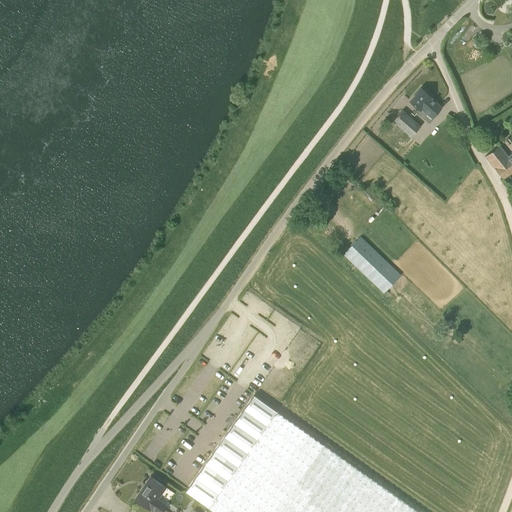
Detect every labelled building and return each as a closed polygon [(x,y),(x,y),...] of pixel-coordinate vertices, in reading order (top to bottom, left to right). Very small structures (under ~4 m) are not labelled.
[(432,117),(441,107),(430,98),(431,97),(421,88),(410,101),(419,109),(416,113),(422,118),(427,113),(432,117)] [(402,110),(393,121),(403,130),(413,119),(402,110)] [(499,145),(485,156),(503,179),(511,171),(511,153),(508,157),(499,145)] [(383,292),(400,275),(360,237),(343,254),(383,292)] [(302,369),(321,343),(301,329),(282,355),(302,369)] [(281,400),(298,374),(278,361),(261,387),(281,400)] [(254,395),(186,491),(208,507),(276,411),(254,395)] [(417,511),(276,411),(208,507),(214,511),(417,511)] [(143,488),(135,499),(153,511),(161,511),(167,505),(166,504),(158,498),(165,487),(151,477),(145,485),(146,485),(144,488),(143,488)]
